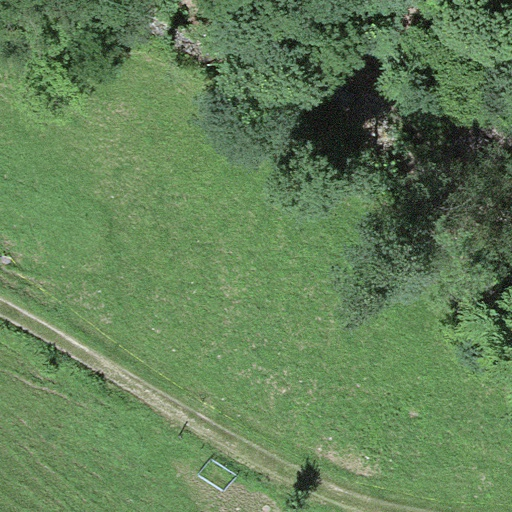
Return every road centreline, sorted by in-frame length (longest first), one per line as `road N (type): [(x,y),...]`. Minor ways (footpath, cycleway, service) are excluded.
road 1 (track): [(0,304),(257,456),(392,511)]
road 2 (track): [(511,168),(418,99),(398,70),(397,33),(410,0)]
